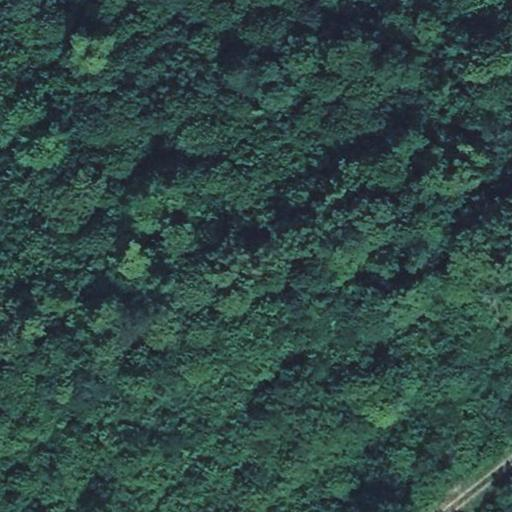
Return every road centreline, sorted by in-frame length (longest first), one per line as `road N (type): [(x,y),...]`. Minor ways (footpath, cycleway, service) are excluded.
road 1 (track): [(149,511),(399,244)]
road 2 (track): [(0,178),(243,411)]
